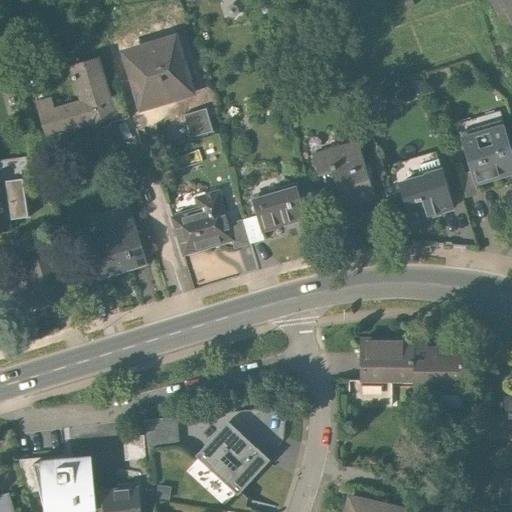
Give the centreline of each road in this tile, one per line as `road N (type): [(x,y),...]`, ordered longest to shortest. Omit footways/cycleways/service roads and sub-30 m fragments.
road 1 (primary): [(0,388),(290,299)]
road 2 (primary): [(290,299),(381,282),(441,284),(511,300)]
road 3 (residential): [(312,468),(485,511)]
road 4 (residential): [(290,299),(319,406),(312,468)]
